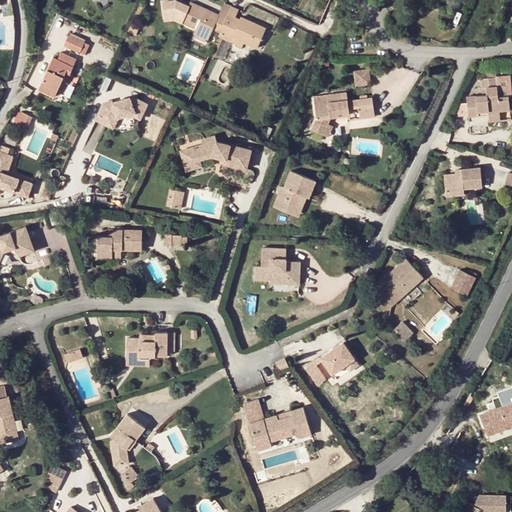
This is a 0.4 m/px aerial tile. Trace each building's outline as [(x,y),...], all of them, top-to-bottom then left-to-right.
[(192,1),(183,23),(191,27),(200,8),(201,6),(192,1)] [(220,32),(231,6),(225,3),(220,14),(208,8),(206,11),(200,8),(191,27),(196,29),(211,35),(214,29),(220,32)] [(227,34),(228,35),(236,17),(239,9),(231,6),(220,32),(227,34)] [(242,16),(240,19),(233,37),(244,42),(258,48),(267,27),(242,16)] [(233,37),(240,19),(236,17),(228,35),(233,37)] [(211,35),(196,29),(194,34),(209,41),(211,35)] [(65,45),(81,51),(85,41),(70,34),(65,45)] [(244,42),(233,37),(228,35),(227,34),(225,39),(242,47),(244,42)] [(39,89),(55,97),(63,81),(58,79),(61,71),(66,74),(69,75),(77,58),(62,51),(59,58),(54,57),(39,89)] [(356,69),(358,85),(372,82),(370,67),(356,69)] [(58,79),(63,81),(66,74),(61,71),(58,79)] [(501,110),(511,109),(509,96),(498,97),(496,77),(481,79),(483,89),(486,89),(487,95),(468,98),(469,116),(479,115),(479,111),(489,110),(490,114),(501,113),(501,110)] [(319,118),(314,128),(326,133),(331,122),(333,116),(352,113),(351,108),(361,106),(363,117),(377,115),(375,96),(350,99),(349,91),(316,96),(319,118)] [(104,102),(99,112),(112,119),(127,114),(135,112),(142,115),(147,103),(135,97),(131,98),(131,97),(114,101),(113,100),(104,102)] [(501,113),(490,114),(491,122),(511,120),(511,109),(501,110),(501,113)] [(15,126),(23,130),(30,115),(22,112),(21,113),(16,125),(15,126)] [(112,119),(99,112),(96,119),(109,125),(112,119)] [(331,122),(326,133),(330,135),(335,124),(331,122)] [(261,137),(267,140),(273,128),(266,125),(261,137)] [(203,144),(187,148),(191,162),(201,159),(212,156),(227,160),(226,164),(247,169),(252,150),(217,141),(215,135),(202,139),(203,144)] [(191,162),(187,148),(181,150),(187,169),(202,165),(201,159),(191,162)] [(14,156),(0,151),(0,185),(29,196),(33,182),(7,174),(14,156)] [(19,158),(14,156),(7,174),(33,182),(35,178),(14,171),(19,158)] [(447,195),(465,193),(466,187),(483,185),(481,166),(463,168),(463,172),(457,173),(446,174),(447,195)] [(281,186),(273,206),(292,214),(300,194),(306,196),(308,197),(315,180),(290,170),(283,187),(281,186)] [(306,196),(300,194),(292,214),(298,216),(306,196)] [(0,262),(6,252),(18,248),(20,257),(36,252),(28,227),(0,236),(0,237),(2,242),(0,242),(0,262)] [(115,250),(124,250),(143,250),(144,230),(116,230),(116,238),(111,238),(100,238),(99,258),(114,258),(115,250)] [(165,236),(165,244),(173,244),(173,236),(165,236)] [(173,244),(183,244),(183,239),(183,236),(173,236),(173,244)] [(271,279),(271,282),(290,282),(291,275),(300,276),(301,259),(288,258),(288,247),(264,246),(263,264),(257,264),(256,278),(271,279)] [(386,300),(393,308),(425,278),(408,259),(385,281),(388,285),(382,290),(388,298),(386,300)] [(463,269),(454,288),(470,295),(479,276),(463,269)] [(405,321),(397,328),(408,340),(416,333),(405,321)] [(129,339),(129,360),(151,359),(155,356),(157,356),(169,356),(169,351),(169,332),(157,332),(158,336),(143,336),(143,339),(129,339)] [(323,356),(334,373),(347,363),(356,357),(345,340),(323,356)] [(68,354),(71,363),(86,357),(83,349),(68,354)] [(151,359),(129,360),(129,367),(154,366),(155,365),(156,361),(157,359),(157,356),(155,356),(151,359)] [(356,357),(347,363),(351,369),(360,363),(356,357)] [(276,362),(280,371),(288,367),(285,359),(276,362)] [(308,367),(319,383),(327,378),(315,362),(308,367)] [(0,434),(2,444),(22,440),(12,396),(10,397),(7,387),(0,388),(0,434)] [(246,401),(259,448),(274,443),(273,438),(298,430),(300,435),(313,431),(304,404),(292,408),(294,414),(280,418),(278,412),(266,416),(259,397),(246,401)] [(511,405),(479,418),(487,439),(511,429),(511,405)] [(292,408),(278,412),(280,418),(294,414),(292,408)] [(115,443),(118,465),(132,463),(130,447),(136,437),(139,439),(149,425),(131,413),(114,436),(117,439),(115,443)] [(125,485),(129,489),(135,485),(132,480),(139,475),(132,466),(123,472),(129,482),(125,485)] [(468,502),(463,511),(499,511),(506,511),(505,494),(478,495),(474,504),(468,502)] [(167,511),(157,497),(133,511),(167,511)]
